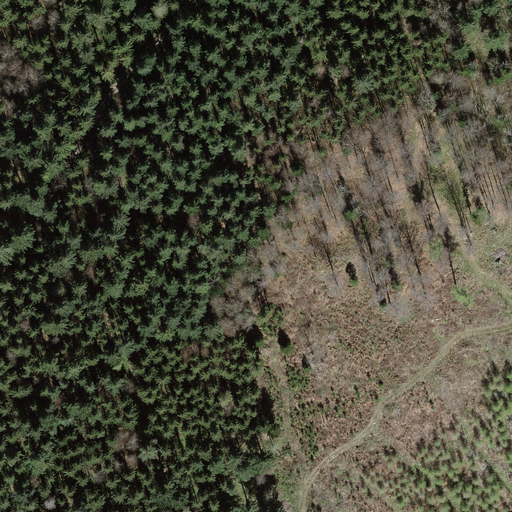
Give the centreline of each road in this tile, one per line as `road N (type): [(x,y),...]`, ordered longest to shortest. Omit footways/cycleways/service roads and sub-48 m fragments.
road 1 (track): [(92,133),(92,212),(133,360),(193,511)]
road 2 (track): [(202,0),(111,101),(0,266)]
